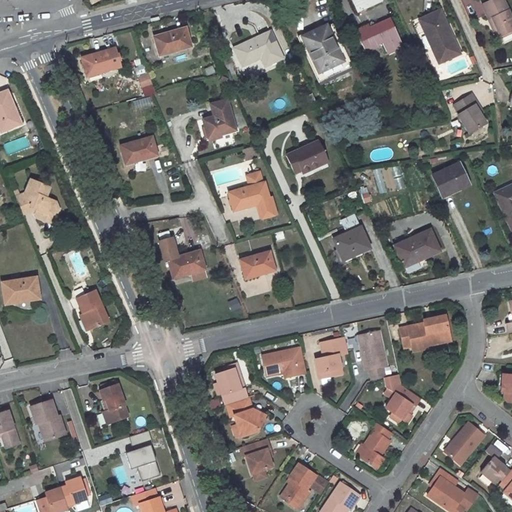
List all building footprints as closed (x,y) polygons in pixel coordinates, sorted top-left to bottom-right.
[(383,2),(382,0),(351,0),(357,13),(383,2)] [(463,0),(471,18),(480,15),(474,0),(463,0)] [(511,31),(511,22),(501,0),(494,0),(482,6),(489,21),(493,20),(501,37),(511,31)] [(440,10),(419,20),(427,38),(431,36),(439,54),(435,56),(439,63),(460,54),(440,10)] [(383,43),(388,55),(403,47),(390,19),(369,28),(368,25),(356,31),(366,53),(379,48),(378,46),(383,43)] [(501,37),(493,20),(489,21),(497,39),(501,37)] [(353,67),(332,24),(299,40),(319,83),(353,67)] [(154,38),(159,57),(191,47),(186,29),(154,38)] [(283,59),(270,32),(234,49),(242,65),(260,57),(265,67),(283,59)] [(427,38),(435,56),(439,54),(431,36),(427,38)] [(107,53),(107,51),(81,59),(86,77),(112,70),(111,69),(120,66),(118,61),(116,54),(116,51),(107,53)] [(148,75),(139,79),(143,88),(152,84),(148,75)] [(8,91),(0,94),(0,129),(1,132),(21,124),(8,91)] [(473,96),(455,107),(461,116),(459,116),(470,135),(487,124),(476,107),(479,105),(473,96)] [(134,108),(150,104),(149,98),(133,102),(134,108)] [(208,139),(236,131),(230,113),(227,101),(213,105),(216,116),(213,117),(203,120),(208,139)] [(152,137),(120,146),(126,165),(157,156),(152,137)] [(319,141),(286,156),(290,166),(297,163),(302,174),(328,162),(319,141)] [(290,166),(295,177),(302,174),(297,163),(290,166)] [(445,170),(432,176),(441,194),(449,190),(450,194),(453,193),(469,185),(459,164),(445,170)] [(378,193),(385,192),(382,169),(374,170),(378,193)] [(234,212),(258,205),(262,219),(276,215),(272,198),(269,198),(265,184),(263,184),(260,173),(247,177),(250,187),(228,193),(234,212)] [(50,187),(31,179),(25,194),(16,197),(23,216),(33,211),(36,212),(35,214),(37,218),(46,222),(50,215),(56,218),(60,209),(56,201),(47,197),(50,187)] [(511,185),(495,193),(511,231),(511,185)] [(50,215),(46,222),(53,225),(56,218),(50,215)] [(333,240),(342,260),(361,251),(362,253),(370,249),(360,227),(333,240)] [(440,251),(430,230),(394,246),(404,268),(440,251)] [(172,238),(159,242),(164,261),(168,260),(173,279),(205,270),(199,251),(177,258),(172,238)] [(269,252),(240,261),(243,272),(245,272),(247,279),(275,271),(269,252)] [(5,304),(40,299),(36,277),(2,283),(5,304)] [(91,330),(110,322),(96,290),(77,298),(91,330)] [(232,311),(240,308),(236,299),(228,302),(232,311)] [(425,324),(400,330),(404,347),(404,348),(406,347),(412,346),(412,348),(413,352),(424,350),(432,348),(431,346),(452,342),(447,317),(424,321),(425,324)] [(361,349),(367,371),(370,370),(372,379),(386,375),(384,367),(387,366),(378,332),(364,336),(366,348),(361,349)] [(319,380),(344,374),(340,356),(349,354),(346,339),(320,344),(324,359),(320,360),(315,361),(319,380)] [(268,379),(286,375),(299,372),(300,376),(308,374),(303,354),(296,355),(295,351),(263,358),(268,379)] [(225,374),(236,371),(242,390),(246,389),(238,366),(224,370),(225,374)] [(219,383),(223,396),(226,405),(227,405),(249,398),(246,389),(242,390),(236,371),(225,374),(217,376),(219,383)] [(399,376),(385,379),(388,390),(395,395),(385,410),(392,415),(402,421),(407,425),(412,417),(407,414),(412,406),(415,408),(421,400),(408,391),(404,388),(402,387),(399,376)] [(506,386),(506,394),(505,400),(510,405),(511,404),(511,376),(504,376),(503,386),(506,386)] [(104,399),(108,409),(105,410),(103,411),(107,423),(126,415),(122,404),(124,404),(117,383),(98,390),(101,400),(104,399)] [(234,416),(236,424),(240,437),(257,432),(266,418),(253,409),(250,398),(249,398),(227,405),(231,417),(234,416)] [(32,410),(38,428),(39,427),(43,426),(48,443),(67,437),(60,418),(59,419),(53,403),(32,410)] [(0,415),(0,435),(1,435),(2,438),(6,450),(20,445),(9,412),(0,415)] [(402,421),(392,415),(390,419),(399,425),(402,421)] [(463,422),(449,442),(451,443),(444,454),(459,464),(481,435),(463,422)] [(374,431),(363,446),(365,447),(359,456),(376,467),(382,459),(379,457),(390,441),(389,441),(388,440),(392,433),(379,425),(377,423),(372,430),(374,431)] [(240,437),(236,424),(232,426),(236,439),(240,437)] [(39,427),(45,444),(48,443),(43,426),(39,427)] [(127,451),(132,466),(136,465),(141,481),(159,475),(149,444),(152,443),(148,429),(127,436),(131,449),(127,451)] [(251,474),(273,467),(268,450),(271,449),(268,439),(247,446),(250,456),(246,457),(251,474)] [(479,471),(494,483),(498,478),(500,480),(507,472),(508,470),(496,460),(500,455),(489,446),(484,452),(490,457),(479,471)] [(291,482),(282,495),(298,506),(308,492),(306,491),(307,488),(316,476),(299,464),(288,480),(291,482)] [(141,481),(136,465),(132,466),(137,483),(141,481)] [(428,495),(452,511),(454,509),(458,504),(462,498),(464,494),(454,487),(458,480),(441,468),(437,475),(440,478),(428,495)] [(503,491),(511,498),(511,468),(508,470),(507,472),(500,480),(507,485),(503,491)] [(315,494),(323,482),(316,476),(307,488),(315,494)] [(66,487),(59,489),(66,507),(87,500),(80,478),(65,483),(66,487)] [(323,492),(327,484),(323,482),(315,494),(319,497),(323,492)] [(344,511),(347,509),(351,511),(361,497),(340,483),(321,511),(344,511)] [(331,487),(327,484),(323,492),(327,494),(331,487)] [(162,511),(157,496),(154,497),(151,488),(130,495),(133,504),(137,503),(140,511),(162,511)] [(479,495),(469,488),(467,490),(477,497),(479,495)] [(47,499),(39,501),(35,503),(37,511),(64,511),(67,511),(66,507),(59,489),(45,494),(47,499)] [(477,497),(467,490),(464,494),(462,498),(458,504),(468,511),(477,497)] [(98,504),(110,503),(110,495),(97,496),(98,504)] [(280,498),(296,509),(298,506),(282,495),(280,498)]
